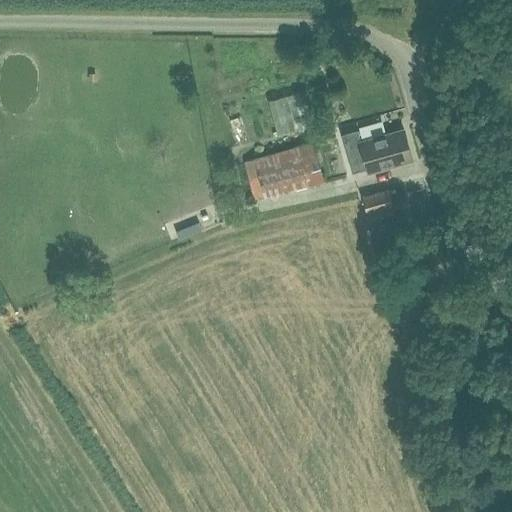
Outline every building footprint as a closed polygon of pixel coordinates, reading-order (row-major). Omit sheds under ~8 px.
[(314,125),(303,86),(273,95),(284,134),(314,125)] [(368,168),(369,172),(413,160),(404,129),(362,141),(359,129),(342,134),(353,172),(368,168)] [(314,142),(244,162),(255,198),(264,195),(265,198),(325,180),(314,142)] [(395,214),(389,190),(363,197),(369,220),(395,214)] [(420,212),(378,223),(381,236),(423,224),(420,212)] [(176,231),(179,239),(191,234),(188,226),(176,231)] [(77,267),(60,274),(64,283),(80,276),(77,267)]
